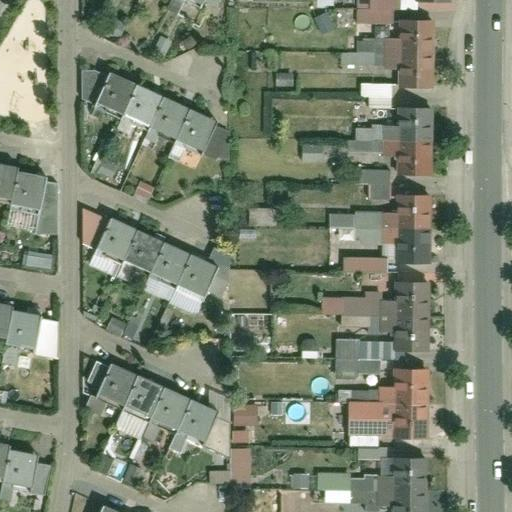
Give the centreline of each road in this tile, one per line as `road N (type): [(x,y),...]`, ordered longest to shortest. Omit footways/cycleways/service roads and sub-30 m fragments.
road 1 (residential): [(63,511),(73,376),(71,0)]
road 2 (tertiary): [(498,511),(491,185)]
road 3 (tertiary): [(491,185),(492,0)]
road 4 (unknown): [(71,182),(202,232)]
road 5 (unknown): [(72,337),(197,373)]
road 6 (unknown): [(70,463),(181,511)]
